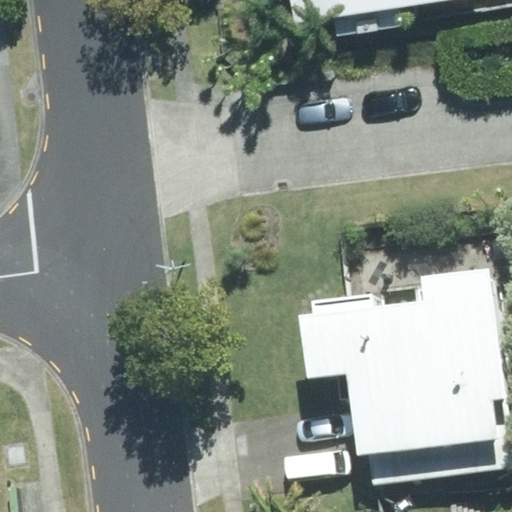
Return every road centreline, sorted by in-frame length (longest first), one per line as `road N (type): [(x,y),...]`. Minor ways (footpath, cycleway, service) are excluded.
road 1 (residential): [(92,174),(511,129)]
road 2 (residential): [(146,511),(105,267)]
road 3 (residential): [(92,174),(70,0)]
